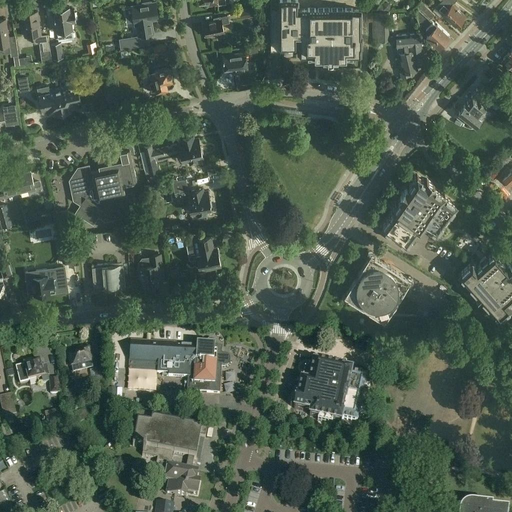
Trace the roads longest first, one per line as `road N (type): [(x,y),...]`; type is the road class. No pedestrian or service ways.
road 1 (secondary): [(262,289),(213,312),(89,316),(0,332)]
road 2 (residential): [(0,153),(217,105)]
road 3 (residential): [(217,105),(297,94),(361,103),(401,122)]
road 4 (residential): [(279,260),(253,226),(217,105)]
road 5 (unclassified): [(283,304),(243,462)]
road 6 (secondary): [(511,232),(411,128)]
